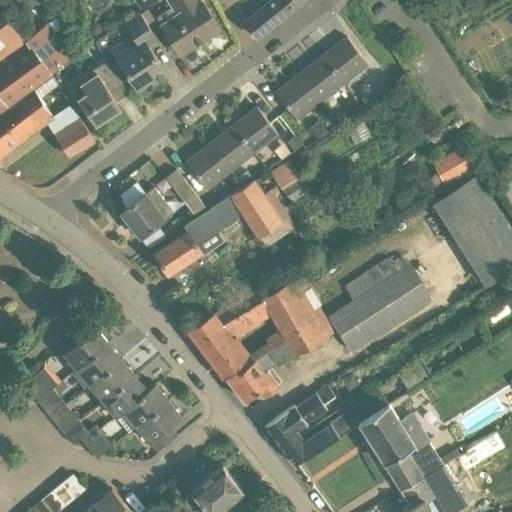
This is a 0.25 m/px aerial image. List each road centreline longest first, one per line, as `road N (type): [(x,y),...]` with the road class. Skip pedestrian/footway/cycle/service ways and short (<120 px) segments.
road 1 (residential): [(231,410),(109,268),(45,220)]
road 2 (residential): [(45,220),(254,55)]
road 3 (residential): [(59,448),(144,481),(231,410)]
road 4 (residential): [(309,511),(231,410)]
